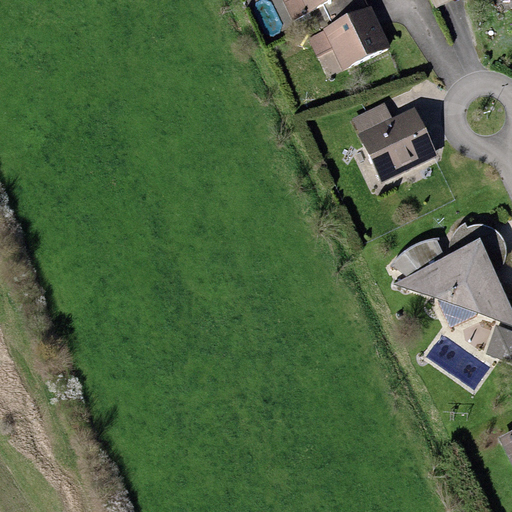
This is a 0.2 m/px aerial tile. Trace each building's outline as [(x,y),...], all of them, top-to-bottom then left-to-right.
[(308,10),(302,0),(282,0),(292,18),(308,10)] [(302,0),(308,10),(311,9),(330,0),(302,0)] [(330,0),(311,9),(322,31),(368,7),(364,0),(330,0)] [(368,7),(322,31),(332,49),(342,70),(391,45),(371,6),(368,7)] [(316,56),(332,49),(322,31),(307,39),(316,56)] [(357,134),(391,118),(384,103),(350,120),(357,134)] [(357,134),(381,183),(438,156),(414,107),(391,118),(357,134)] [(418,270),(424,268),(440,299),(437,303),(449,329),(477,316),(478,313),(511,325),(511,308),(493,267),(480,237),(479,225),(471,226),(467,227),(465,222),(459,227),(454,232),(450,239),(449,247),(450,253),(443,256),(435,238),(427,239),(419,242),(411,246),(404,250),(418,270)] [(487,226),(479,225),(480,237),(493,267),(504,263),(506,253),(506,245),(501,237),(496,230),(487,226)] [(418,270),(404,250),(396,258),(391,266),(406,277),(392,284),(440,299),(424,268),(418,270)] [(511,330),(495,325),(485,354),(511,363),(511,330)] [(511,430),(498,437),(511,466),(511,430)]
